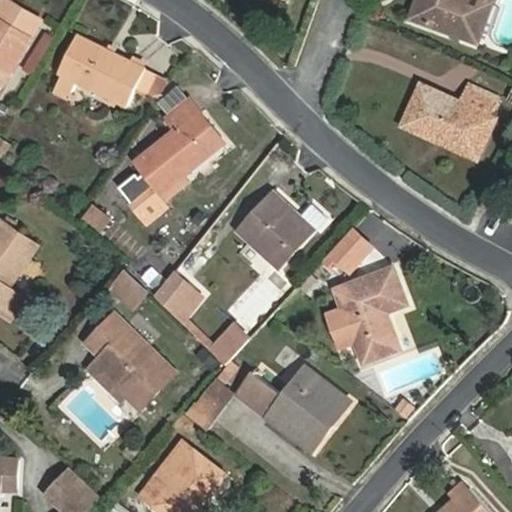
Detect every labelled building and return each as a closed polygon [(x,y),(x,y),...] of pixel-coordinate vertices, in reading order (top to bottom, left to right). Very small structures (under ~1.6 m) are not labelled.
[(430,0),(417,0),(411,15),(423,20),(430,0)] [(430,0),(423,20),(454,33),(466,0),(430,0)] [(466,0),(454,33),(474,41),(491,2),(486,0),(466,0)] [(0,80),(39,21),(9,1),(0,13),(0,80)] [(78,42),(66,38),(46,88),(62,97),(70,78),(130,103),(147,64),(83,36),(78,42)] [(168,111),(186,93),(176,83),(158,102),(168,111)] [(426,109),(417,129),(480,157),(498,116),(492,114),(499,97),(473,85),(465,101),(424,83),(415,104),(426,109)] [(166,189),(188,172),(225,140),(189,97),(167,115),(179,129),(140,162),(159,183),(166,189)] [(406,124),(417,129),(426,109),(415,104),(406,124)] [(0,136),(0,161),(2,163),(13,143),(0,136)] [(159,183),(155,186),(167,198),(191,176),(188,172),(166,189),(159,183)] [(171,204),(167,198),(155,186),(135,203),(151,221),(171,204)] [(273,193),(239,229),(282,269),(316,233),(301,219),(273,193)] [(93,202),(83,217),(103,231),(113,216),(93,202)] [(327,221),(312,207),(301,219),(316,233),(327,221)] [(0,308),(16,319),(29,297),(12,286),(39,245),(3,220),(0,225),(0,308)] [(409,242),(386,227),(380,237),(402,252),(409,242)] [(351,229),(331,251),(349,268),(369,246),(351,229)] [(202,286),(180,263),(160,289),(178,309),(202,286)] [(394,263),(336,286),(343,305),(355,339),(363,360),(401,347),(388,309),(408,302),(394,263)] [(133,264),(115,281),(138,303),(156,285),(133,264)] [(178,309),(186,317),(210,294),(202,286),(178,309)] [(297,290),(277,314),(295,328),(314,304),(297,290)] [(343,305),(327,311),(340,345),(355,339),(343,305)] [(102,355),(97,360),(129,396),(141,410),(178,373),(118,312),(89,339),(102,355)] [(250,337),(239,327),(217,350),(227,361),(250,337)] [(129,396),(97,360),(88,368),(120,404),(129,396)] [(317,454),(337,429),(325,420),(345,393),(308,363),(283,394),(257,374),(241,396),(317,454)] [(234,390),(215,375),(180,412),(200,427),(234,390)] [(325,420),(337,429),(357,403),(345,393),(325,420)] [(229,472),(197,447),(176,475),(163,466),(144,493),(169,511),(211,511),(204,505),(229,472)] [(0,511),(5,511),(7,487),(22,489),(24,458),(0,456),(0,511)] [(79,511),(95,494),(68,468),(46,494),(67,511),(79,511)] [(496,511),(471,485),(440,511),(496,511)]
